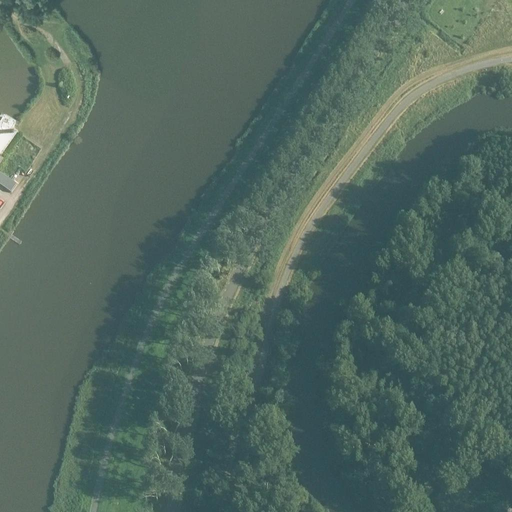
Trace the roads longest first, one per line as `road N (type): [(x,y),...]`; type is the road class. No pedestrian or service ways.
road 1 (unknown): [(511,49),(437,69),(400,93),(299,230),(261,330),(227,511)]
road 2 (tertiary): [(170,511),(190,404),(233,282),(407,0)]
